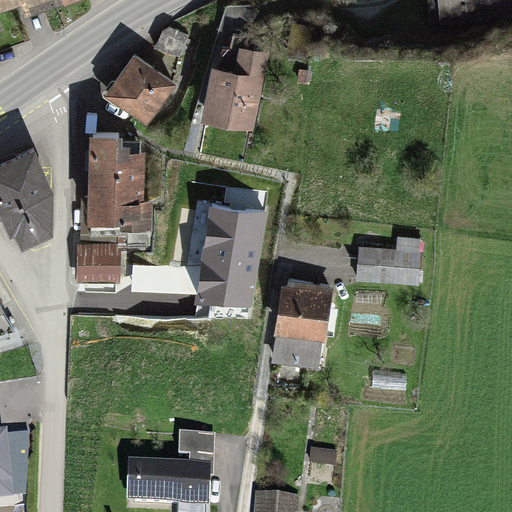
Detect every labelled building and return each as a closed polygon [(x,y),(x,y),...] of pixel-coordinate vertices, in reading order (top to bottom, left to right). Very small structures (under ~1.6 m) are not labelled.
[(511,0),(438,0),(439,13),(511,6),(511,0)] [(208,65),(199,119),(250,127),(262,51),(247,48),(243,71),(208,65)] [(127,52),(100,91),(140,118),(167,78),(127,52)] [(120,140),(90,140),(90,226),(122,226),(122,229),(150,229),(150,204),(143,204),(143,157),(120,157),(120,140)] [(24,150),(0,161),(0,226),(10,246),(42,231),(43,191),(24,150)] [(209,209),(198,300),(252,307),(263,216),(209,209)] [(397,249),(361,247),(359,275),(417,279),(419,239),(398,237),(397,249)] [(118,245),(78,245),(78,281),(118,281),(118,245)] [(283,278),(272,355),(315,361),(326,284),(283,278)] [(0,494),(12,493),(5,428),(0,428),(0,494)] [(180,460),(130,459),(129,496),(181,497),(180,511),(207,511),(208,472),(211,472),(212,433),(181,432),(180,460)] [(292,511),(294,499),(255,497),(254,511),(292,511)]
